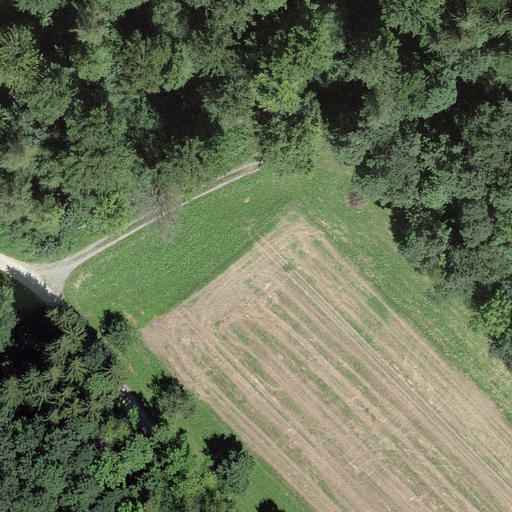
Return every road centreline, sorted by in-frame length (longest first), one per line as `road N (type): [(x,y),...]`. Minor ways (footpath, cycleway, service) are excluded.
road 1 (track): [(511,14),(464,19),(383,59),(307,104),(271,157),(161,202),(14,280)]
road 2 (track): [(214,511),(14,280),(0,274)]
road 3 (track): [(511,85),(489,80),(433,93),(271,157)]
